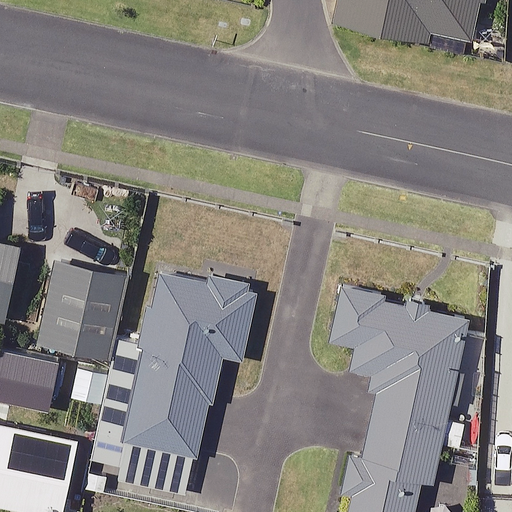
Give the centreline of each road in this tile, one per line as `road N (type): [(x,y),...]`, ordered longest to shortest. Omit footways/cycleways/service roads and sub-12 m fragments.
road 1 (residential): [(0,56),(284,118)]
road 2 (residential): [(284,118),(511,164)]
